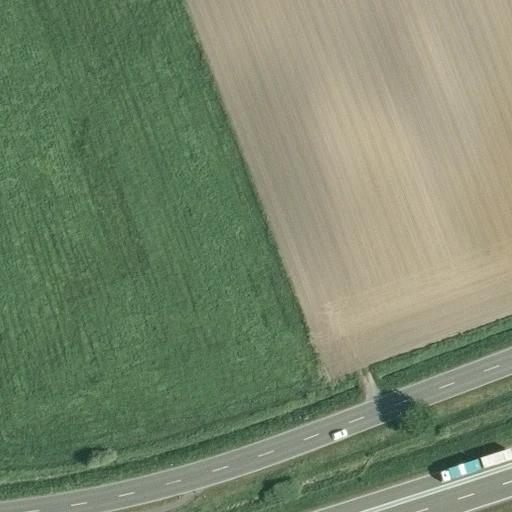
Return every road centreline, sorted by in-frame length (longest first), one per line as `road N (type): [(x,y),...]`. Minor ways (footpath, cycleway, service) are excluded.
road 1 (secondary): [(47,511),(170,486),(511,362)]
road 2 (trunk): [(385,511),(511,472)]
